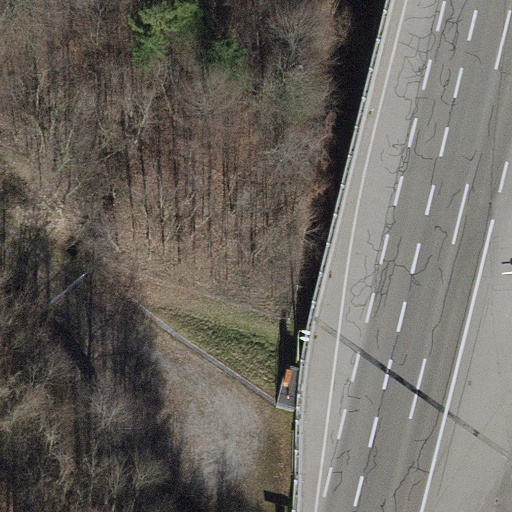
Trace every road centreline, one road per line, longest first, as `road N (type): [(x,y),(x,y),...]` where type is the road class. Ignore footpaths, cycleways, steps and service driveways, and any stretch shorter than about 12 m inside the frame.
road 1 (motorway): [(509,0),(387,511)]
road 2 (track): [(249,455),(0,243)]
